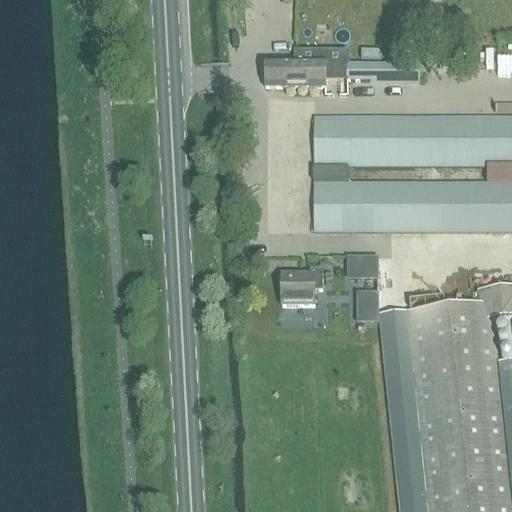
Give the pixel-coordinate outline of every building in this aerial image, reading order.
[(267,74),(266,85),(266,91),(326,91),(326,82),(347,83),(347,71),(347,53),(294,53),(294,67),(267,67),(267,74)] [(370,71),(347,71),(347,83),(347,84),(423,84),(423,62),(397,62),(397,71),(370,71)] [(511,122),(315,121),(315,170),(511,170),(511,122)] [(511,187),(315,188),(315,236),(511,236),(511,187)] [(366,268),(352,268),(352,308),(366,308),(366,268)] [(282,280),(282,311),(314,311),(315,294),(322,294),(323,274),(310,273),(310,279),(282,280)] [(411,316),(380,319),(381,329),(400,511),(511,511),(500,408),(497,378),(491,323),(511,320),(511,291),(478,295),(480,308),(445,312),(444,300),(410,304),(411,316)]
